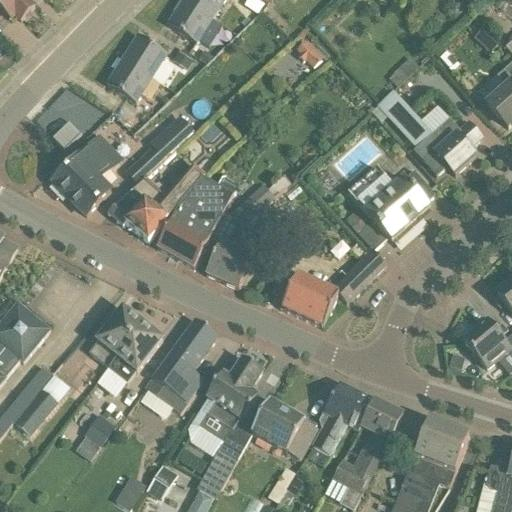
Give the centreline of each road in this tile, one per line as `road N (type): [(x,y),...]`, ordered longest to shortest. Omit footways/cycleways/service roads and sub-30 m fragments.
road 1 (secondary): [(376,375),(219,312),(0,202)]
road 2 (unclassified): [(376,375),(390,332),(418,288),(511,207)]
road 3 (unclassified): [(0,126),(121,0)]
road 4 (secondary): [(511,419),(376,375)]
